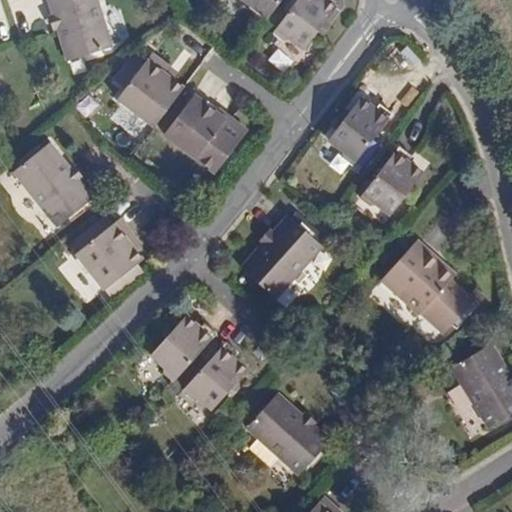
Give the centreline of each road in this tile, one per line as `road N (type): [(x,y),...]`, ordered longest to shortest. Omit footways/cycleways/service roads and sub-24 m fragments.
road 1 (residential): [(335,70),(203,240),(0,432)]
road 2 (residential): [(423,23),(473,85),(511,227)]
road 3 (residential): [(511,460),(429,508),(385,476)]
